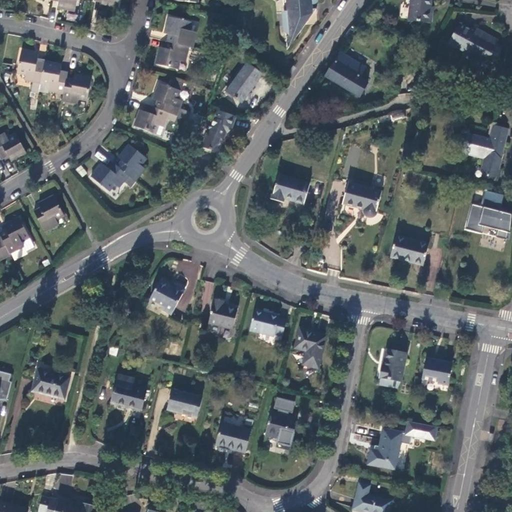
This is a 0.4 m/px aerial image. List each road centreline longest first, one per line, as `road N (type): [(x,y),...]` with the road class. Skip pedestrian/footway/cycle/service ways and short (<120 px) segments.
road 1 (residential): [(260,510),(221,486),(72,460),(0,472)]
road 2 (residential): [(268,127),(285,133),(416,99),(511,93)]
road 3 (residential): [(307,495),(334,455),(363,301)]
road 4 (tertiary): [(0,318),(125,243),(182,229)]
road 5 (residential): [(0,193),(93,134),(128,57)]
road 6 (residential): [(493,326),(456,511)]
road 7 (tertiary): [(358,0),(268,127)]
road 8 (tertiary): [(363,301),(281,278),(223,239)]
road 9 (tertiary): [(493,326),(363,301)]
road 10 (residential): [(128,57),(0,24)]
